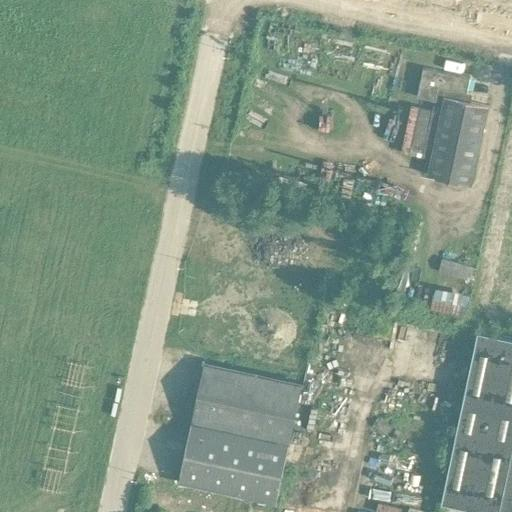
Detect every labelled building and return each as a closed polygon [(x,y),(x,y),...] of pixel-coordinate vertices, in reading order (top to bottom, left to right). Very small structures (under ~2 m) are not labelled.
[(469,78),(422,67),(416,97),(442,103),(427,175),(470,184),(487,106),(464,101),(469,78)] [(511,122),(481,297),(511,302),(511,122)] [(273,220),(253,217),(249,239),(290,248),(295,222),(279,219),(281,209),(275,208),(273,220)] [(419,281),(415,295),(444,303),(448,288),(419,281)] [(511,511),(511,338),(477,331),(441,501),(477,508),(476,511),(511,511)] [(0,430),(66,443),(82,358),(0,343),(0,430)] [(190,422),(288,443),(301,384),(201,362),(201,363),(203,363),(190,422)] [(243,475),(279,483),(288,443),(190,422),(177,482),(227,493),(230,477),(242,480),(243,475)]
